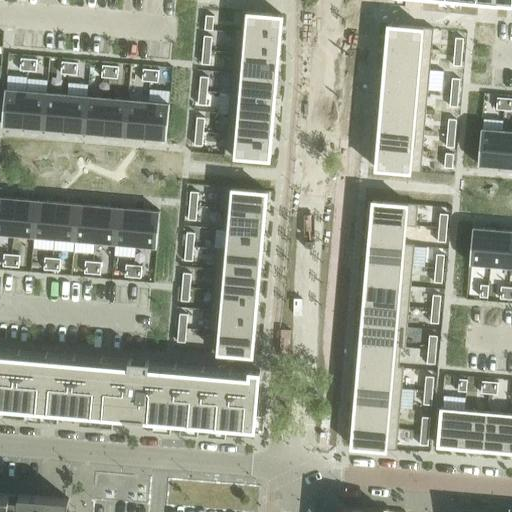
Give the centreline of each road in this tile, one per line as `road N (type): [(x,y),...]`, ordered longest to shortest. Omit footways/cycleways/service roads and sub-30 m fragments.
road 1 (residential): [(300,468),(330,0)]
road 2 (residential): [(0,444),(300,468)]
road 3 (residential): [(425,481),(300,468)]
